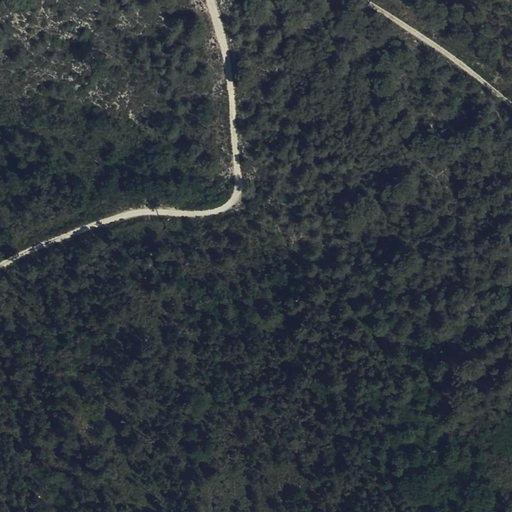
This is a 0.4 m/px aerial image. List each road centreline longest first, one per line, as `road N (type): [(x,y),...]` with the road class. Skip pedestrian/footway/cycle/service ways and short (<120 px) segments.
road 1 (track): [(0,264),(135,212),(196,216),(234,200),(228,59),(210,0)]
road 2 (track): [(362,0),(511,106)]
